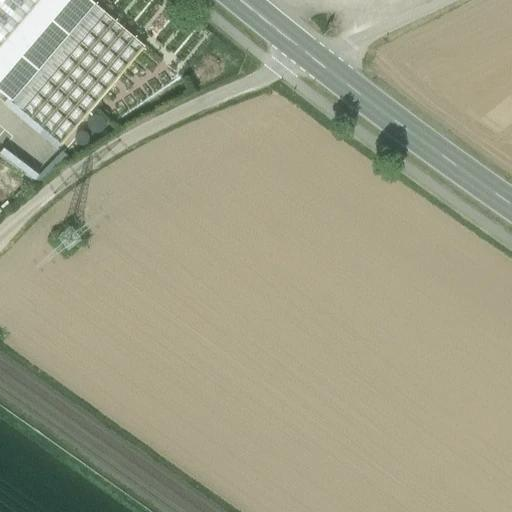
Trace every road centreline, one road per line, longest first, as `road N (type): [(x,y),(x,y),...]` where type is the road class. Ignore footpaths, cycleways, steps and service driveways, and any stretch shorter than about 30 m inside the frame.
road 1 (unclassified): [(311,58),(113,148),(0,234)]
road 2 (primary): [(311,58),(511,206)]
road 3 (track): [(443,0),(311,58)]
